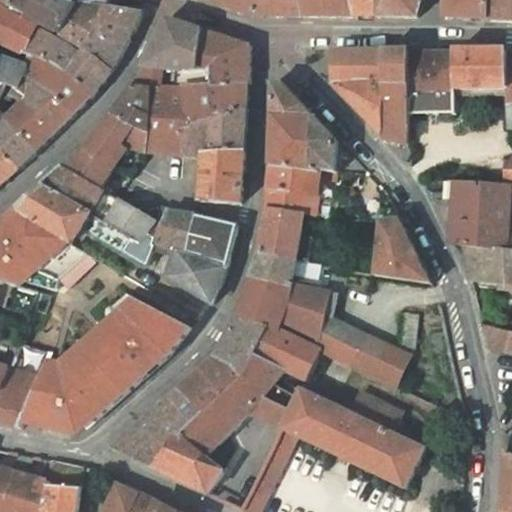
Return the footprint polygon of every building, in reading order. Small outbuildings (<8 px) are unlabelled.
[(0,0),(14,9),(18,0),(0,0)] [(18,0),(14,9),(31,18),(41,0),(18,0)] [(41,0),(31,18),(62,36),(79,4),(77,4),(67,0),(41,0)] [(210,0),(211,0),(257,17),(251,0),(210,0)] [(251,0),(257,17),(286,17),(280,0),(251,0)] [(299,0),(280,0),(286,17),(303,18),(299,0)] [(356,18),(352,0),(299,0),(303,18),(356,18)] [(352,0),(356,18),(382,19),(382,0),(352,0)] [(424,5),(424,0),(382,0),(382,19),(419,19),(424,5)] [(449,0),(448,20),(491,22),(492,0),(449,0)] [(511,0),(492,0),(491,22),(511,22),(511,0)] [(0,42),(6,45),(20,16),(11,11),(0,3),(0,42)] [(134,36),(144,14),(79,4),(62,36),(72,41),(70,45),(69,48),(77,53),(82,48),(114,73),(124,55),(125,53),(134,36)] [(19,51),(27,56),(41,29),(20,16),(6,45),(19,51)] [(205,32),(169,19),(157,45),(147,66),(146,68),(155,69),(177,72),(200,72),(205,32)] [(77,53),(69,48),(70,45),(41,29),(27,56),(32,57),(36,58),(51,63),(62,69),(69,73),(95,98),(104,86),(114,73),(82,48),(77,53)] [(252,85),(252,47),(205,32),(200,72),(213,72),(214,88),(250,85),(252,85)] [(411,116),(457,116),(457,97),(457,91),(509,90),(509,96),(510,129),(511,128),(511,158),(510,158),(508,187),(511,186),(511,51),(508,51),(457,52),(457,54),(412,54),(412,88),(411,116)] [(334,52),(335,86),(383,138),(386,135),(387,87),(388,52),(334,52)] [(387,87),(412,88),(412,54),(412,52),(388,52),(387,87)] [(19,90),(21,92),(30,68),(28,67),(7,59),(2,57),(0,66),(0,82),(10,86),(19,90)] [(28,67),(30,68),(56,83),(50,91),(75,119),(86,107),(95,98),(69,73),(62,69),(51,63),(36,58),(32,57),(28,67)] [(50,91),(56,83),(30,68),(21,92),(35,103),(29,108),(54,139),(65,127),(75,119),(50,91)] [(155,69),(146,68),(134,87),(153,87),(155,69)] [(177,72),(176,88),(187,89),(190,128),(214,121),(214,119),(217,119),(212,88),(214,88),(213,72),(200,72),(177,72)] [(0,99),(3,100),(10,86),(0,82),(0,99)] [(250,85),(214,88),(212,88),(217,119),(249,112),(250,85)] [(272,168),(311,171),(316,117),(286,85),(275,85),(272,168)] [(0,99),(0,114),(6,117),(12,120),(15,116),(26,105),(29,108),(35,103),(21,92),(19,90),(10,86),(3,100),(0,99)] [(136,128),(150,133),(151,124),(153,87),(134,87),(124,101),(113,116),(136,128)] [(185,126),(185,129),(190,128),(187,89),(176,88),(153,87),(151,124),(185,126)] [(386,135),(383,138),(411,145),(411,144),(411,129),(411,116),(412,88),(387,87),(386,135)] [(509,90),(457,91),(457,97),(472,97),(473,98),(473,100),(474,101),(475,102),(476,102),(477,103),(487,103),(488,102),(489,102),(490,101),(490,100),(491,99),(491,98),(491,97),(509,96),(509,90)] [(26,105),(15,116),(17,121),(29,108),(26,105)] [(15,124),(14,125),(39,153),(47,145),(54,139),(29,108),(17,121),(15,124)] [(214,121),(190,128),(185,129),(182,156),(202,159),(202,155),(247,153),(249,112),(217,119),(214,119),(214,121)] [(102,165),(120,144),(123,145),(147,152),(149,140),(150,133),(136,128),(113,116),(97,136),(83,153),(102,165)] [(0,123),(0,145),(3,149),(23,169),(32,160),(39,153),(14,125),(15,124),(12,120),(6,117),(0,123)] [(341,143),(316,117),(311,171),(323,173),(339,174),(341,143)] [(147,152),(182,156),(185,129),(185,126),(151,124),(150,133),(149,140),(147,152)] [(102,165),(106,167),(123,145),(120,144),(102,165)] [(0,187),(5,184),(23,169),(3,149),(0,151),(0,187)] [(65,169),(102,189),(103,189),(114,171),(106,167),(102,165),(83,153),(79,157),(75,160),(65,169)] [(202,159),(200,192),(199,192),(199,202),(209,203),(243,204),(245,183),(247,153),(202,155),(202,159)] [(305,214),(305,216),(317,217),(323,173),(311,171),(272,168),(268,209),(305,214)] [(44,187),(93,216),(107,191),(103,189),(102,189),(65,169),(55,178),(49,183),(44,187)] [(468,247),(505,252),(508,187),(458,183),(454,246),(468,247)] [(86,228),(150,267),(158,245),(159,242),(149,235),(148,234),(141,243),(109,223),(108,225),(93,216),(44,187),(32,198),(18,210),(72,243),(75,245),(86,228)] [(123,200),(107,191),(93,216),(108,225),(109,223),(123,200)] [(155,218),(123,200),(109,223),(141,243),(148,234),(149,235),(159,221),(155,218)] [(165,208),(159,221),(149,235),(159,242),(158,245),(179,251),(189,254),(189,253),(191,253),(199,216),(166,210),(167,208),(165,208)] [(268,209),(260,257),(298,262),(305,216),(305,214),(268,209)] [(0,284),(3,286),(6,287),(7,284),(20,289),(30,280),(72,243),(18,210),(0,226),(0,284)] [(402,220),(397,211),(382,212),(382,223),(402,220)] [(189,254),(178,283),(215,305),(229,269),(240,227),(201,217),(199,216),(191,253),(189,253),(189,254)] [(382,223),(377,277),(434,285),(402,220),(382,223)] [(75,245),(72,243),(30,280),(31,280),(30,284),(58,292),(61,282),(90,256),(75,246),(75,245)] [(482,281),(503,283),(502,289),(511,290),(511,252),(505,252),(468,247),(471,279),(482,281)] [(189,254),(179,251),(170,278),(178,283),(189,254)] [(320,339),(324,340),(328,317),(333,294),(321,291),(323,284),(320,283),(323,265),(298,262),(260,257),(252,278),(239,314),(226,340),(219,356),(246,378),(247,376),(251,369),(261,348),(271,328),(318,351),(320,339)] [(503,283),(482,281),(481,287),(502,289),(503,283)] [(53,297),(40,294),(35,311),(47,315),(53,297)] [(112,310),(118,317),(138,300),(129,296),(112,310)] [(46,372),(43,379),(25,424),(77,435),(77,434),(86,426),(89,429),(150,376),(146,371),(157,361),(161,366),(171,357),(192,329),(138,300),(118,317),(104,330),(110,337),(66,377),(46,372)] [(404,314),(401,346),(417,348),(420,315),(404,314)] [(351,369),(365,334),(328,317),(324,340),(320,339),(318,351),(323,354),(323,355),(328,357),(351,369)] [(487,347),(511,353),(511,334),(483,327),(487,347)] [(318,351),(271,328),(261,348),(251,369),(278,384),(288,372),(310,382),(323,355),(323,354),(318,351)] [(49,365),(46,372),(66,377),(110,337),(104,330),(61,368),(49,365)] [(412,357),(365,334),(351,369),(397,390),(412,357)] [(206,416),(246,378),(219,356),(200,372),(180,391),(206,416)] [(319,377),(342,388),(351,369),(328,357),(319,377)] [(12,369),(0,365),(0,392),(3,394),(12,369)] [(43,379),(15,370),(12,369),(3,394),(0,392),(0,424),(23,430),(25,424),(43,379)] [(278,384),(251,369),(247,376),(246,378),(206,416),(180,440),(169,451),(153,468),(211,496),(226,472),(208,459),(251,414),(267,398),(278,384)] [(352,413),(303,389),(293,411),(284,430),(286,431),(298,437),(409,490),(428,449),(395,434),(405,414),(362,393),(352,413)] [(180,391),(141,426),(169,451),(180,440),(206,416),(180,391)] [(267,398),(251,414),(284,430),(293,411),(267,398)] [(153,468),(169,451),(141,426),(114,449),(153,468)] [(255,494),(266,500),(298,437),(286,431),(255,494)] [(0,469),(0,511),(45,511),(50,483),(28,477),(34,458),(21,455),(16,474),(0,469)] [(45,511),(80,511),(81,511),(86,469),(52,461),(50,483),(45,511)] [(108,511),(134,511),(142,495),(118,484),(108,511)] [(260,511),(266,500),(255,494),(245,511),(260,511)] [(175,511),(160,504),(142,495),(134,511),(175,511)]
